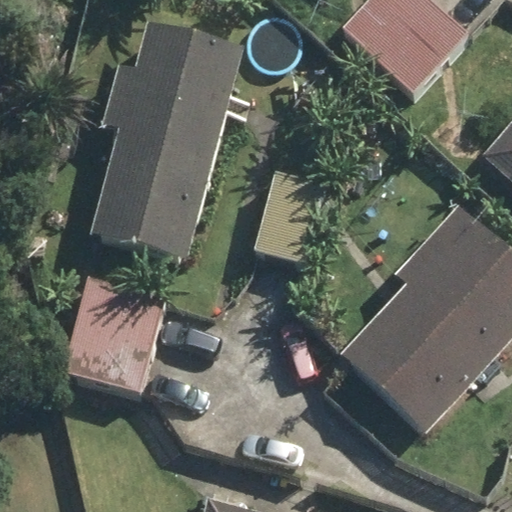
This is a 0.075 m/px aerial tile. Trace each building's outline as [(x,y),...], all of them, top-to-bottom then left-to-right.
[(482,37),(438,0),(388,0),(355,40),(427,101),(482,37)] [(113,131),(132,137),(103,238),(198,265),(258,54),(163,27),(149,77),(130,71),(113,131)] [(511,139),(497,155),(511,170),(511,139)] [(337,188),(288,174),(265,255),(314,269),(337,188)] [(402,281),(415,292),(346,366),(433,447),(511,362),(511,252),(468,211),(402,281)] [(168,307),(90,287),(66,382),(144,402),(168,307)]
